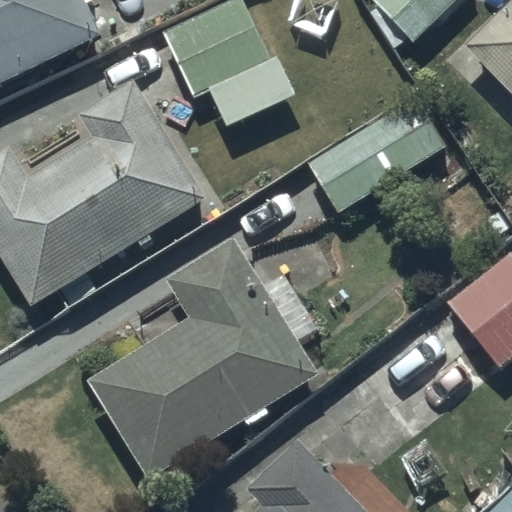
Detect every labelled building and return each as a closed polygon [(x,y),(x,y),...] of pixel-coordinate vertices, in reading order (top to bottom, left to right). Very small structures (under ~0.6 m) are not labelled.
[(0,0),(0,78),(105,28),(93,0),(0,0)] [(213,0),(167,22),(170,29),(166,31),(196,94),(213,86),(229,121),(300,87),(258,0),(213,0)] [(451,0),(381,0),(415,35),(451,0)] [(511,0),(509,0),(467,42),(511,88),(511,0)] [(14,143),(0,150),(0,241),(36,301),(142,237),(145,241),(158,234),(154,227),(209,192),(135,79),(83,109),(98,135),(32,173),(14,143)] [(423,91),(312,158),(341,207),(453,141),(423,91)] [(237,233),(173,274),(195,309),(90,376),(152,473),(245,414),(249,420),(269,407),(265,399),(320,364),(302,335),(320,323),(285,267),(266,279),(237,233)] [(511,354),(511,249),(510,248),(449,300),(502,363),(511,354)] [(338,477),(300,437),(250,484),(266,501),(254,511),(406,511),(357,459),(338,477)] [(511,511),(511,484),(490,506),(495,511),(511,511)]
